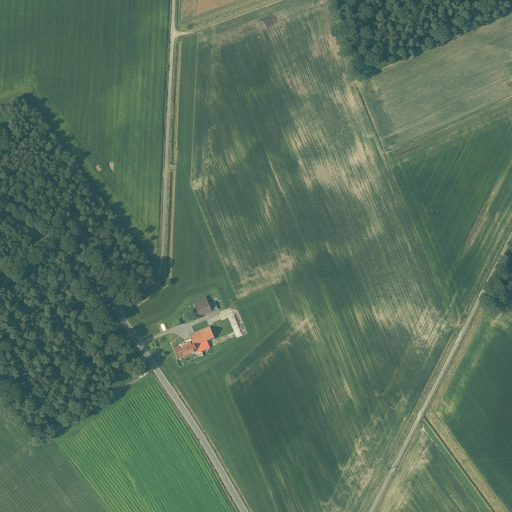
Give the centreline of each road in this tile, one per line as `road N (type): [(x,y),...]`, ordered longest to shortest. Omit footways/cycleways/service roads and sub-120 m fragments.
road 1 (tertiary): [(244,511),(94,281),(48,237),(0,209)]
road 2 (track): [(116,309),(159,273),(162,261),(174,0)]
road 3 (track): [(511,231),(370,511)]
road 4 (track): [(155,367),(33,444)]
